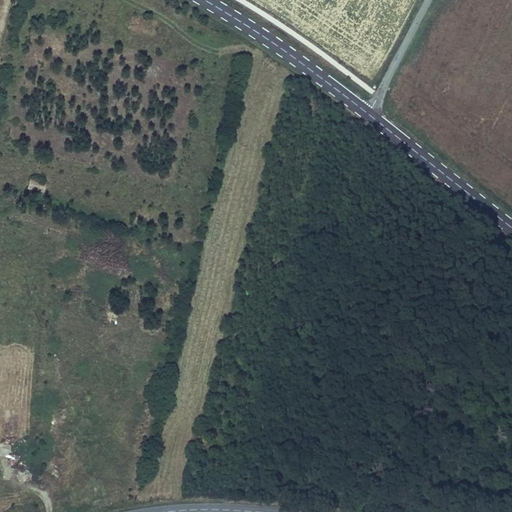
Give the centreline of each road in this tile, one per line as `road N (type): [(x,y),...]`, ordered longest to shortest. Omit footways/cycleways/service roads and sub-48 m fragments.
road 1 (secondary): [(205,0),(366,112)]
road 2 (secondary): [(366,112),(511,226)]
road 3 (residential): [(366,112),(427,0)]
